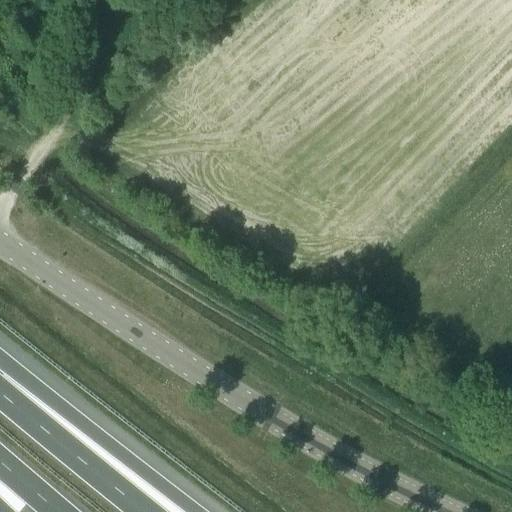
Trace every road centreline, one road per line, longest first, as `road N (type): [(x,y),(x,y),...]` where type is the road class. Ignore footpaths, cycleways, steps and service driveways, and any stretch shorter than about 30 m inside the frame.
road 1 (tertiary): [(455,511),(252,404),(0,237)]
road 2 (track): [(0,216),(61,133),(91,0)]
road 3 (motorway): [(181,511),(0,387)]
road 4 (motorway): [(149,511),(0,392)]
